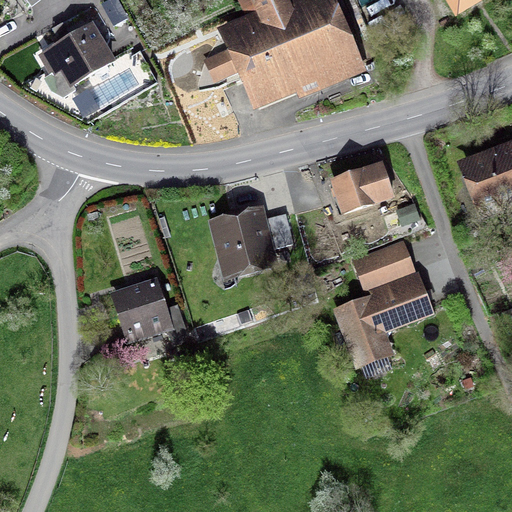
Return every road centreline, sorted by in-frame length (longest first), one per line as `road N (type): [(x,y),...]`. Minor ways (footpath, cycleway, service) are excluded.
road 1 (tertiary): [(83,157),(169,172),(220,167),(511,81)]
road 2 (tertiary): [(49,215),(65,283),(69,380),(32,511)]
